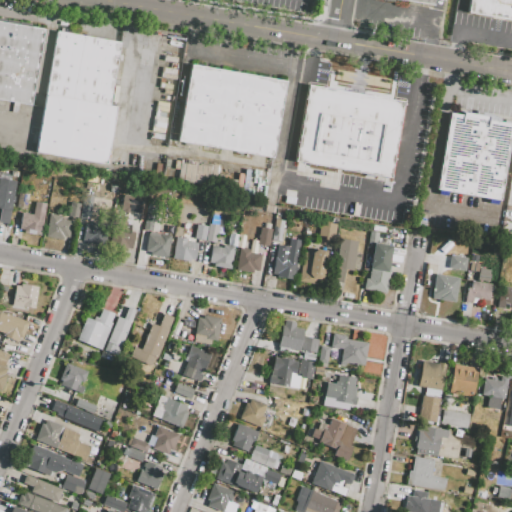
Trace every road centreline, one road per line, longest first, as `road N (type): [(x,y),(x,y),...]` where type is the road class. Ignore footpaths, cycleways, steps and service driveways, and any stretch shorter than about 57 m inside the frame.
road 1 (residential): [(0,256),(511,346)]
road 2 (tertiary): [(132,7),(511,73)]
road 3 (residential): [(371,511),(419,240)]
road 4 (residential): [(176,511),(261,303)]
road 5 (residential): [(0,463),(78,271)]
